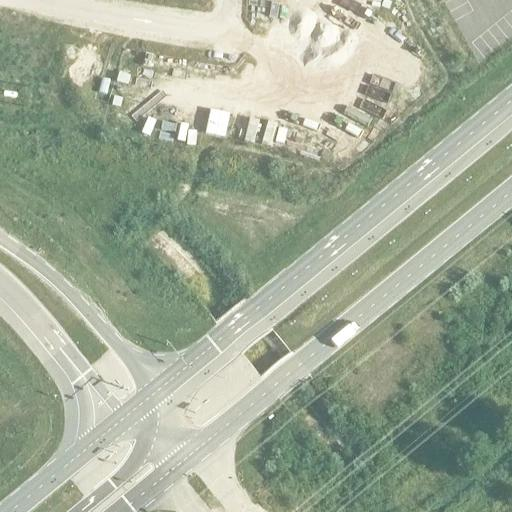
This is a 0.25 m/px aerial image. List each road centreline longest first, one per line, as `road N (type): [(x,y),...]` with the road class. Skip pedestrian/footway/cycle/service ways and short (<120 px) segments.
road 1 (secondary): [(511,101),(158,389)]
road 2 (secondary): [(190,454),(511,191)]
road 3 (tertiary): [(158,389),(73,295),(0,240)]
road 4 (tertiary): [(0,276),(124,418)]
road 5 (secondary): [(124,418),(8,511)]
